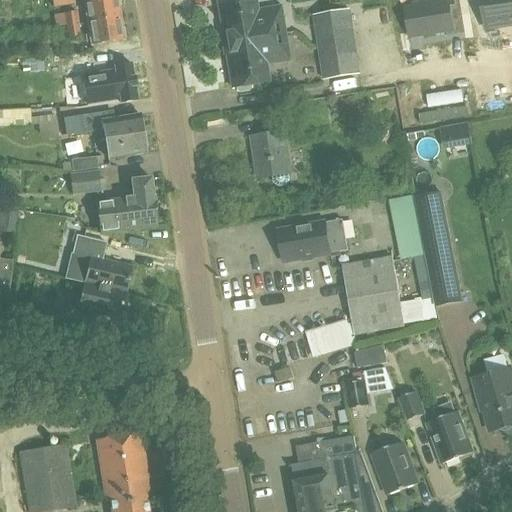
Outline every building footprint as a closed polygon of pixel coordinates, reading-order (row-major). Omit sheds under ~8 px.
[(51,0),(52,8),(74,5),(72,0),(51,0)] [(83,0),(87,23),(118,18),(115,0),(83,0)] [(212,0),(220,44),(280,34),(277,16),(265,18),(264,9),(252,11),(249,0),(212,0)] [(511,0),(489,0),(495,27),(511,24),(511,0)] [(449,7),(419,12),(424,40),(454,35),(449,7)] [(54,28),(65,26),(80,24),(78,11),(52,16),(54,28)] [(309,17),(319,81),(354,75),(344,11),(309,17)] [(87,23),(91,46),(122,41),(118,18),(87,23)] [(65,26),(66,38),(82,36),(80,24),(65,26)] [(231,91),(234,93),(243,92),(245,89),(245,85),(263,83),(260,66),(273,64),(271,55),(283,53),(280,34),(220,44),(227,88),(230,88),(231,91)] [(43,59),(29,60),(29,72),(43,72),(43,59)] [(119,100),(120,103),(135,101),(130,64),(113,67),(114,72),(98,74),(102,102),(119,100)] [(0,111),(0,128),(31,127),(31,109),(0,111)] [(103,129),(104,138),(122,135),(123,141),(142,138),(138,117),(109,121),(107,112),(64,118),(66,135),(103,129)] [(57,139),(55,122),(37,124),(38,134),(49,140),(57,139)] [(289,181),(288,174),(290,174),(283,132),(251,137),(258,179),(272,177),(273,183),(279,187),(286,186),(289,181)] [(104,138),(108,160),(145,153),(142,138),(123,141),(122,135),(104,138)] [(456,158),(477,154),(474,140),(453,145),(456,158)] [(69,160),(72,173),(96,170),(95,157),(86,158),(69,160)] [(70,174),(73,195),(102,191),(99,171),(70,174)] [(94,204),(98,235),(106,234),(155,228),(149,179),(131,181),(133,200),(94,204)] [(433,297),(435,306),(462,301),(441,193),(414,198),(433,297)] [(9,214),(0,212),(0,232),(7,233),(9,214)] [(277,231),(283,264),(329,256),(329,255),(347,252),(341,221),(324,224),(323,223),(277,231)] [(0,290),(9,292),(13,261),(0,259),(0,290)] [(83,285),(124,294),(130,268),(89,259),(83,285)] [(343,267),(354,335),(403,327),(403,325),(437,318),(435,306),(433,297),(399,303),(391,259),(343,267)] [(78,310),(118,319),(124,294),(83,285),(78,310)] [(57,323),(84,329),(87,318),(60,311),(57,323)] [(308,335),(314,357),(353,345),(347,323),(308,335)] [(356,353),(359,368),(387,363),(384,346),(356,353)] [(274,372),(277,383),(293,379),(290,368),(274,372)] [(482,402),(490,432),(500,430),(504,431),(509,430),(511,426),(511,377),(510,369),(473,379),(479,403),(482,402)] [(366,382),(345,385),(349,410),(370,406),(366,382)] [(399,399),(407,422),(425,415),(416,392),(399,399)] [(427,424),(442,464),(473,453),(457,412),(427,424)] [(139,434),(138,434),(95,441),(104,500),(109,499),(111,511),(147,511),(146,501),(150,500),(139,434)] [(291,465),(298,503),(299,511),(383,511),(375,490),(361,453),(355,454),(353,438),(295,448),(297,464),(291,465)] [(373,455),(388,496),(418,484),(404,444),(373,455)] [(17,453),(27,511),(51,511),(77,508),(66,445),(17,453)]
